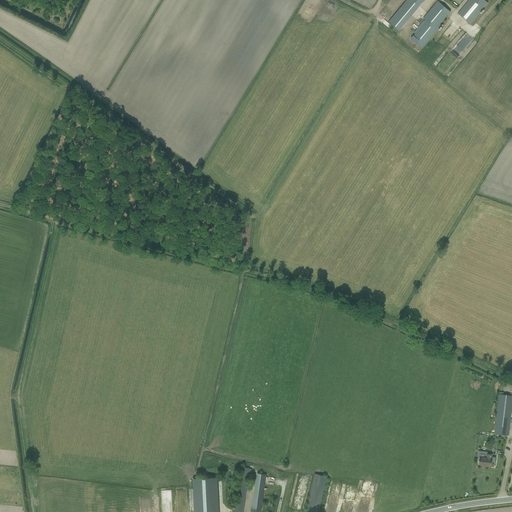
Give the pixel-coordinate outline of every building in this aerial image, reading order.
[(424,0),(406,0),(388,22),(399,30),(424,0)] [(469,0),(458,14),(470,24),(487,3),(484,0),(469,0)] [(438,1),(423,19),(426,21),(410,39),(421,48),(441,25),(440,24),(450,12),(438,1)] [(494,434),(508,435),(509,430),(511,403),(511,395),(499,394),(494,434)] [(478,451),(478,456),(480,457),(479,464),(485,465),(485,466),(490,467),(491,462),(495,463),(495,457),(492,457),(492,454),(487,454),(487,452),(478,451)] [(234,511),(243,511),(248,476),(252,477),(252,472),(251,472),(251,469),(249,469),(249,468),(242,467),(241,467),(234,511)] [(305,511),(317,511),(318,511),(327,476),(315,473),(306,509),(305,511)] [(216,488),(194,489),(194,511),(215,511),(215,509),(217,509),(216,488)]
